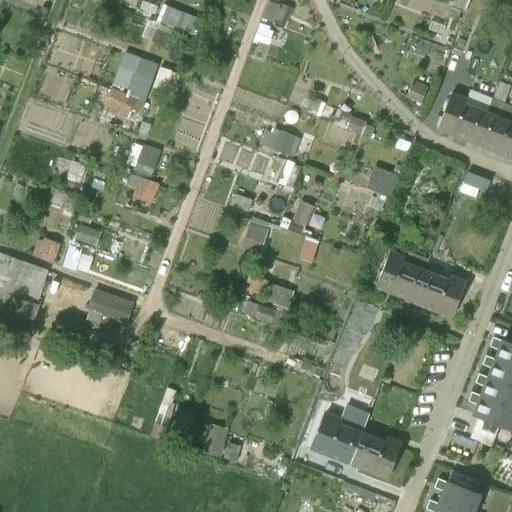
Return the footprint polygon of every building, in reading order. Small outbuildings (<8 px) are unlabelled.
[(270,0),(267,0),(262,15),(276,20),(282,4),(270,0)] [(146,16),(140,36),(173,45),(183,11),(165,5),(160,21),(146,16)] [(256,23),(252,38),(266,43),(271,27),(256,23)] [(459,32),(449,60),(456,63),(468,35),(459,32)] [(448,59),(439,79),(449,83),(457,63),(449,60),(448,59)] [(509,86),(498,82),(496,87),(497,87),(493,98),(491,101),(492,101),(502,105),(502,104),(509,86)] [(496,87),(486,83),(482,94),(493,98),(497,87),(496,87)] [(465,99),(450,94),(437,127),(475,142),(487,113),(464,104),(465,99)] [(304,111),(316,113),(319,99),(307,97),(304,111)] [(511,114),(511,107),(502,104),(502,105),(492,101),(491,101),(487,113),(475,142),(511,156),(511,117),(511,114)] [(362,132),(366,122),(348,114),(344,124),(362,132)] [(296,155),(301,136),(269,128),(264,146),(296,155)] [(151,174),(159,147),(140,142),(132,169),(151,174)] [(462,170),(457,190),(478,195),(483,175),(462,170)] [(150,203),(158,182),(137,174),(130,195),(150,203)] [(304,225),(310,203),(299,200),(293,222),(304,225)] [(398,218),(388,213),(381,231),(392,235),(398,218)] [(238,243),(256,250),(265,226),(247,219),(238,243)] [(77,221),(72,235),(92,242),(97,228),(77,221)] [(40,234),(31,251),(51,261),(59,243),(40,234)] [(296,256),(308,260),(315,241),(303,236),(296,256)] [(404,257),(389,251),(375,285),(413,300),(425,271),(424,271),(428,260),(406,252),(404,257)] [(0,255),(0,292),(37,304),(48,270),(0,255)] [(447,280),(425,271),(413,300),(451,315),(464,281),(449,275),(447,280)] [(86,307),(126,324),(134,304),(94,288),(86,307)] [(0,329),(27,338),(37,304),(0,292),(0,329)] [(511,343),(502,340),(495,359),(511,365),(511,343)] [(511,365),(495,359),(488,377),(511,386),(511,365)] [(361,362),(351,388),(368,395),(378,369),(361,362)] [(511,386),(488,377),(481,395),(511,406),(511,386)] [(511,406),(481,395),(473,414),(511,428),(511,406)] [(170,431),(183,437),(194,412),(180,407),(170,431)] [(340,419),(325,413),(312,447),(350,462),(361,433),(338,424),(340,419)] [(207,424),(201,451),(237,459),(243,431),(207,424)] [(384,441),(361,433),(350,462),(388,477),(401,443),(386,437),(384,441)] [(451,469),(447,481),(477,493),(481,481),(451,469)] [(477,493),(447,481),(438,503),(462,511),(472,511),(480,494),(477,493)] [(462,511),(438,503),(434,511),(462,511)]
